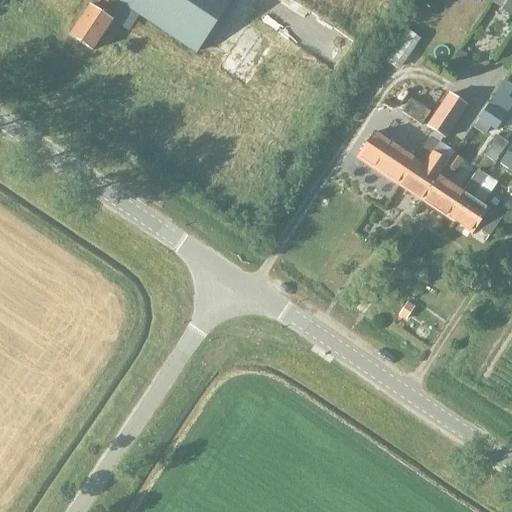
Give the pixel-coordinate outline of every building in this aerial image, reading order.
[(194,54),(230,0),(99,0),(93,10),(89,7),(69,37),(90,52),(111,22),(107,19),(119,3),(194,54)] [(511,0),(492,0),(511,13),(511,11),(511,0)] [(495,128),(502,113),(511,118),(511,94),(492,85),(476,120),(495,128)] [(450,92),(428,123),(435,129),(444,135),(446,136),(468,105),(450,92)] [(417,120),(424,107),(406,97),(399,110),(417,120)] [(431,154),(437,145),(444,135),(435,129),(414,161),(397,186),(421,202),(447,164),(431,154)] [(414,161),(373,134),(356,159),(373,171),(397,186),(414,161)] [(511,163),(511,137),(499,150),(511,163)] [(462,194),(462,193),(446,183),(453,173),(461,161),(452,155),(447,164),(421,202),(445,219),(462,194)] [(462,194),(445,219),(469,235),(470,236),(476,226),(489,235),(500,219),(500,218),(499,218),(487,210),(486,209),(471,199),(485,177),(476,171),(462,193),(462,194)]
